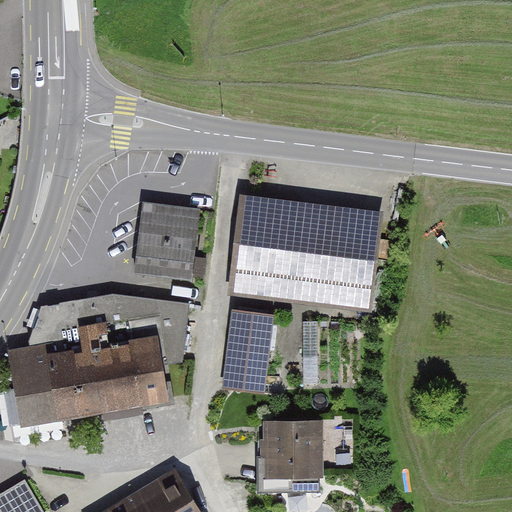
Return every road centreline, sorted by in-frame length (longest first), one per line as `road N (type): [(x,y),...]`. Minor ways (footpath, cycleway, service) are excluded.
road 1 (tertiary): [(58,113),(511,169)]
road 2 (tertiary): [(58,113),(38,216),(0,303)]
